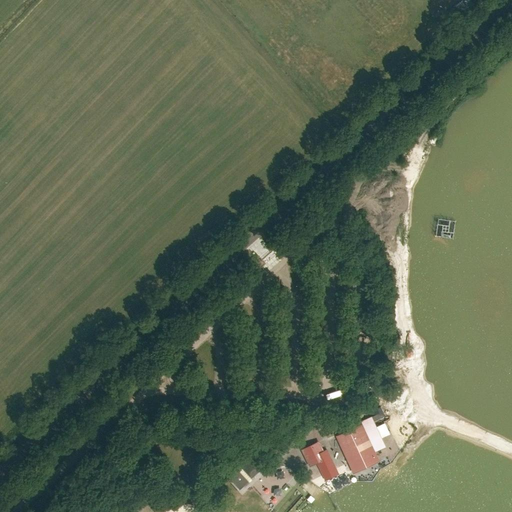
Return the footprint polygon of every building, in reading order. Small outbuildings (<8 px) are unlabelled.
[(343,210),(339,206),(334,211),(337,215),(343,210)] [(384,416),(380,406),(365,413),(370,423),(384,416)] [(348,421),(352,428),(363,423),(359,416),(358,417),(348,421)] [(338,438),(352,468),(375,457),(361,427),(338,438)] [(303,450),(308,459),(315,456),(323,475),(335,469),(326,451),(322,453),(318,443),(303,450)] [(259,471),(241,452),(221,471),(239,490),(259,471)] [(277,508),(301,480),(281,463),(257,491),(277,508)]
